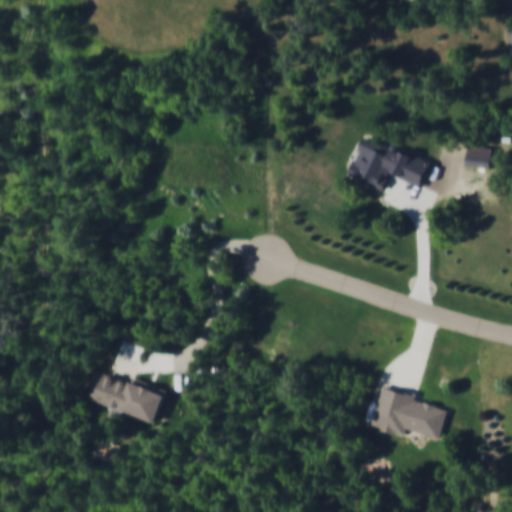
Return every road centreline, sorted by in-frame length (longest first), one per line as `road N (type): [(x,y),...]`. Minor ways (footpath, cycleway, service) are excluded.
road 1 (track): [(42,0),(23,69),(56,163),(58,202),(52,300),(28,438),(37,511)]
road 2 (residential): [(511,333),(270,260)]
